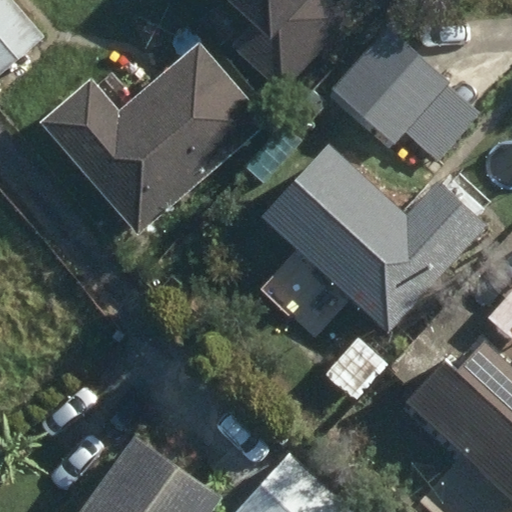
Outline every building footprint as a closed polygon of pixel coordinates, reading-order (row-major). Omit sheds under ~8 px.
[(0,0),(0,76),(46,35),(13,0),(0,0)] [(232,44),(285,92),(354,16),(336,0),(234,0),(255,19),(232,44)] [(333,87),(395,143),(449,83),(386,27),(333,87)] [(41,118),(139,232),(268,121),(198,39),(118,107),(91,76),(41,118)] [(260,213),(388,329),(486,223),(437,179),(404,214),(326,142),(260,213)] [(511,292),(489,317),(511,337),(511,292)] [(332,370),(356,391),(384,360),(381,357),(391,345),(380,335),(369,347),(359,339),(332,370)] [(402,399),(511,499),(511,363),(483,337),(458,364),(445,352),(402,399)] [(78,511),(205,511),(217,496),(135,434),(78,511)] [(235,511),(355,511),(287,453),(235,511)]
